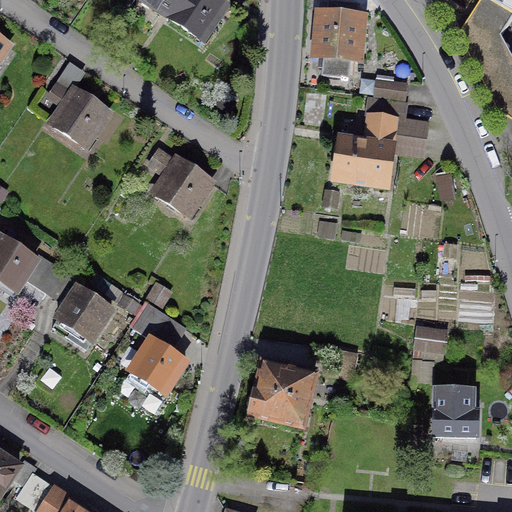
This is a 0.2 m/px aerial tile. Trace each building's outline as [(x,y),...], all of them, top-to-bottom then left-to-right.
[(139,0),(202,42),(226,6),(217,0),(139,0)] [(511,0),(488,0),(492,2),(511,14),(511,0)] [(511,23),(511,14),(492,2),(468,37),(484,67),(502,107),(511,113),(511,58),(501,38),(511,23)] [(369,12),(313,8),(310,60),(365,64),(369,12)] [(0,60),(11,44),(0,36),(0,60)] [(71,86),(75,88),(84,74),(68,64),(45,100),(57,107),(71,86)] [(406,86),(377,82),(375,96),(404,101),(406,86)] [(75,88),(71,86),(57,107),(45,125),(88,153),(114,114),(75,88)] [(366,137),(337,134),(332,188),(393,193),(396,157),(429,160),(432,122),(410,120),(411,104),(369,100),(366,137)] [(217,183),(174,154),(172,157),(158,148),(145,167),(160,177),(147,195),(190,224),(217,183)] [(0,234),(0,284),(16,295),(25,281),(45,294),(60,270),(38,255),(36,258),(0,234)] [(80,288),(82,285),(60,270),(45,294),(63,306),(53,321),(92,347),(116,312),(80,288)] [(129,328),(147,339),(126,372),(167,398),(188,365),(170,354),(186,329),(145,304),(129,328)] [(416,326),(413,351),(444,354),(447,329),(416,326)] [(322,378),(260,362),(246,418),(307,434),(322,378)] [(480,389),(434,388),(434,443),(480,443),(480,426),(480,389)] [(426,435),(411,434),(410,460),(426,460),(426,435)] [(0,500),(19,472),(0,459),(0,500)] [(86,511),(52,491),(39,511),(86,511)] [(252,511),(223,503),(220,511),(252,511)]
